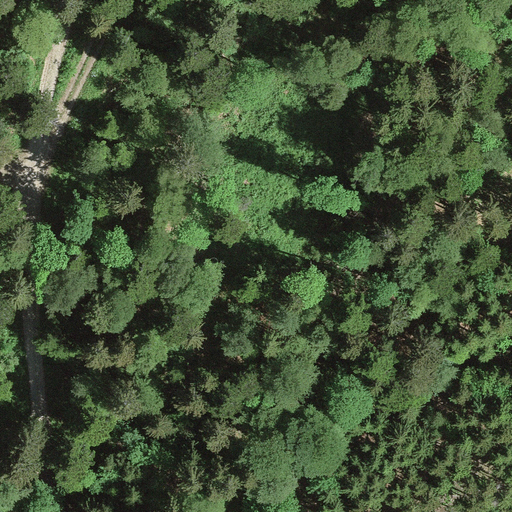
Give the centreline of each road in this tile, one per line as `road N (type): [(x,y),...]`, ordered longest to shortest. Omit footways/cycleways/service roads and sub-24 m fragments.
road 1 (track): [(36,511),(41,151),(81,0)]
road 2 (track): [(41,151),(138,0)]
